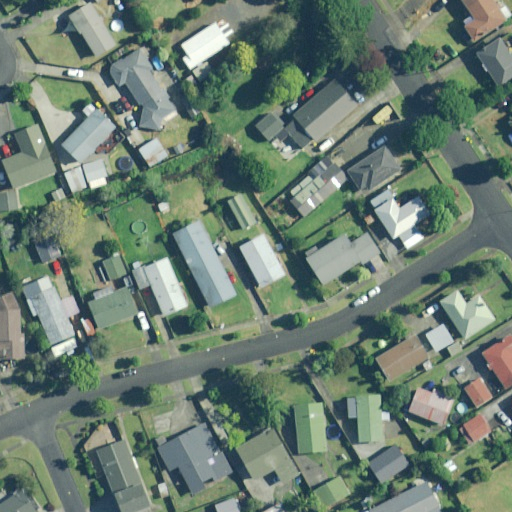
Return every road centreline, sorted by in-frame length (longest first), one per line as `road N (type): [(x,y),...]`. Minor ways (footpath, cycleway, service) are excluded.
road 1 (residential): [(30,415),(339,323),(507,219)]
road 2 (residential): [(359,0),(507,219)]
